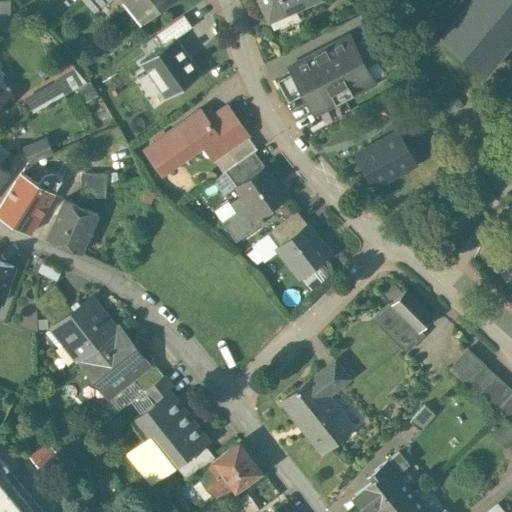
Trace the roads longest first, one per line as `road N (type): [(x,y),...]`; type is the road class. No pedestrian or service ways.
road 1 (residential): [(387,240),(287,139),(250,72),(227,0)]
road 2 (residential): [(0,229),(132,292),(227,402)]
road 3 (residential): [(227,402),(387,240)]
road 4 (residential): [(511,350),(387,240)]
road 5 (unknown): [(387,240),(511,150)]
road 6 (residential): [(227,402),(314,511)]
